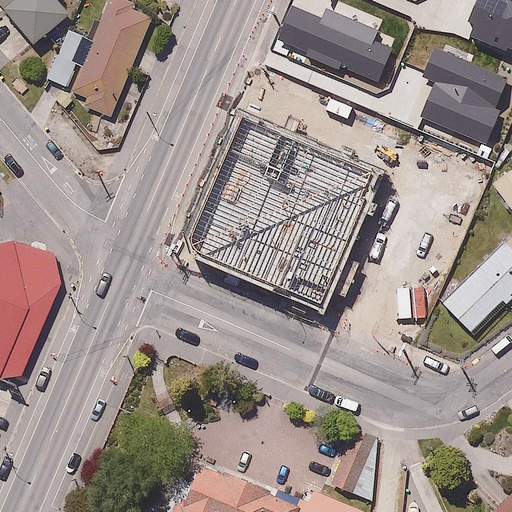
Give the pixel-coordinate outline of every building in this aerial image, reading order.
[(59,0),(0,0),(0,6),(27,44),(69,13),(59,0)] [(132,6),(134,0),(112,0),(95,40),(90,37),(91,35),(68,25),(46,76),(69,86),(79,61),(84,63),(72,89),(89,97),(86,105),(111,116),(154,16),(132,6)] [(438,0),(380,0),(363,40),(409,62),(403,66),(401,69),(420,77),(416,86),(436,94),(439,88),(442,89),(477,6),(461,0),(445,0),(444,2),(438,0)] [(506,73),(469,57),(456,88),(493,104),(506,73)] [(321,301),(371,171),(242,119),(193,238),(202,252),(321,301)] [(511,165),(492,180),(511,208),(511,165)] [(511,297),(511,245),(509,242),(449,303),(479,331),(511,297)] [(0,246),(0,378),(17,386),(48,319),(62,287),(53,250),(21,243),(0,246)] [(281,511),(286,501),(178,456),(154,511),(281,511)] [(350,511),(351,509),(296,485),(284,511),(350,511)] [(511,511),(511,486),(492,505),(498,511),(511,511)]
